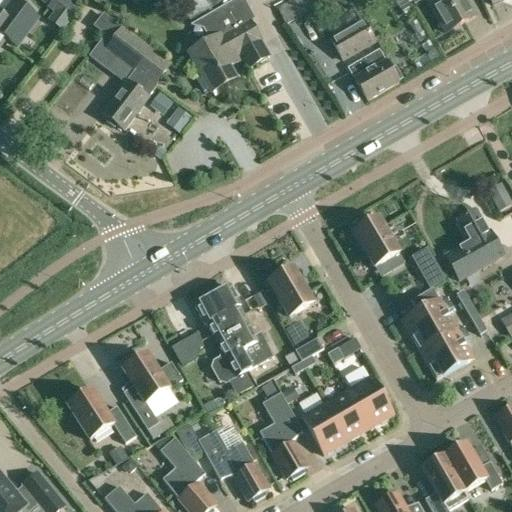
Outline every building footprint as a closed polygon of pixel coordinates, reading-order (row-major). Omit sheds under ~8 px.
[(0,46),(5,39),(17,48),(29,32),(38,20),(24,10),(10,0),(1,0),(0,2),(0,46)] [(80,10),(66,0),(53,0),(47,8),(53,13),(47,22),(62,33),(80,10)] [(228,0),(176,0),(190,22),(228,0)] [(210,16),(233,58),(241,53),(245,61),(249,70),(269,59),(264,50),(260,43),(261,42),(250,24),(256,21),(243,0),(237,0),(237,1),(210,16)] [(323,0),(295,0),(276,10),(285,26),(326,4),(323,0)] [(444,35),(475,18),(467,3),(463,5),(460,0),(425,0),(444,35)] [(102,116),(108,120),(105,123),(115,130),(117,127),(124,132),(148,100),(158,88),(156,86),(171,67),(151,52),(154,48),(153,43),(147,39),(142,45),(123,31),(122,29),(103,15),(93,28),(105,37),(89,58),(107,72),(116,59),(134,72),(102,116)] [(210,43),(205,45),(188,55),(211,96),(236,82),(225,62),(233,58),(210,16),(191,27),(203,30),(210,43)] [(342,63),(373,45),(361,24),(330,42),(342,63)] [(68,104),(99,67),(83,53),(52,90),(68,104)] [(378,53),(347,71),(367,105),(398,87),(378,53)] [(265,99),(280,95),(278,85),(263,89),(265,99)] [(160,96),(150,108),(163,118),(173,106),(160,96)] [(177,108),(166,124),(181,135),(192,118),(177,108)] [(137,125),(131,133),(146,144),(151,136),(137,125)] [(499,215),(511,208),(501,188),(489,195),(499,215)] [(459,283),(503,259),(490,235),(488,236),(476,214),(458,223),(471,247),(461,252),(460,251),(446,259),(459,283)] [(358,232),(354,234),(375,270),(399,256),(378,220),(373,223),(372,222),(358,231),(358,232)] [(438,268),(424,277),(431,290),(446,281),(438,268)] [(292,270),(287,273),(273,281),(273,282),(268,285),(289,321),(313,306),(292,270)] [(317,281),(304,287),(312,301),(324,295),(317,281)] [(230,289),(194,309),(205,327),(206,326),(220,319),(237,350),(245,364),(246,363),(251,372),(274,359),(262,336),(255,340),(239,309),(241,308),(230,289)] [(419,353),(456,332),(432,291),(410,303),(417,314),(402,323),(419,353)] [(456,297),(462,307),(469,303),(463,293),(456,297)] [(462,307),(468,317),(475,313),(469,303),(462,307)] [(468,317),(474,327),(481,323),(475,313),(468,317)] [(250,372),(237,350),(220,319),(206,326),(224,358),(213,364),(211,370),(219,384),(225,386),(229,383),(247,374),(250,372)] [(487,333),(481,323),(474,327),(480,337),(487,333)] [(419,353),(436,383),(473,362),(456,332),(419,353)] [(301,364),(311,359),(323,352),(317,341),(295,353),(301,364)] [(338,351),(327,357),(333,367),(343,361),(338,351)] [(146,406),(169,392),(182,384),(170,365),(157,373),(146,357),(142,360),(141,359),(127,368),(128,369),(123,372),(133,389),(123,395),(148,433),(159,426),(146,406)] [(301,364),(305,371),(315,366),(311,359),(301,364)] [(305,371),(301,364),(291,370),(295,377),(305,371)] [(229,383),(236,396),(254,387),(247,374),(229,383)] [(348,393),(370,431),(381,425),(381,426),(390,421),(389,420),(394,417),(372,379),(348,393)] [(313,389),(294,399),(299,410),(318,401),(313,389)] [(72,405),(67,408),(90,443),(113,428),(125,446),(136,439),(116,409),(106,416),(91,393),(86,396),(86,395),(72,404),(72,405)] [(360,437),(370,431),(348,393),(325,406),(347,444),(353,441),(353,442),(360,438),(360,437)] [(275,426),(259,435),(286,481),(290,479),(292,483),(305,475),(303,472),(307,469),(292,443),(301,435),(303,435),(280,396),(264,405),(275,426)] [(343,447),(347,444),(325,406),(301,420),(323,458),(335,452),(344,447),(343,447)] [(495,420),(511,449),(511,409),(511,410),(511,409),(499,417),(495,420)] [(227,453),(219,439),(216,433),(198,444),(220,482),(221,482),(233,477),(248,503),(252,501),(254,505),(267,498),(265,494),(269,491),(242,445),(227,453)] [(175,441),(160,454),(175,471),(162,482),(187,511),(213,511),(212,510),(215,507),(196,485),(205,477),(175,441)] [(447,457),(444,459),(465,495),(485,483),(491,493),(502,487),(489,464),(479,471),(465,446),(462,449),(461,448),(447,456),(447,457)] [(465,495),(444,459),(440,461),(438,457),(424,465),(426,469),(422,471),(436,495),(425,502),(430,511),(451,511),(469,501),(465,495)] [(0,511),(34,511),(39,508),(42,511),(63,511),(67,509),(37,473),(21,486),(22,488),(15,494),(0,474),(0,511)] [(160,511),(147,496),(134,506),(119,489),(104,501),(113,511),(160,511)] [(376,507),(378,511),(406,511),(397,495),(393,498),(390,494),(378,501),(380,505),(376,507)]
